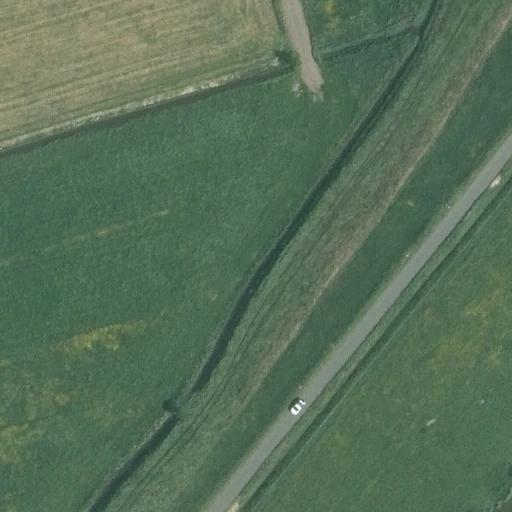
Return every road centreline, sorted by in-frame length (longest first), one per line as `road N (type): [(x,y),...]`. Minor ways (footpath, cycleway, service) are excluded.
road 1 (unknown): [(167,511),(346,270),(511,11)]
road 2 (unclassified): [(216,511),(511,147)]
